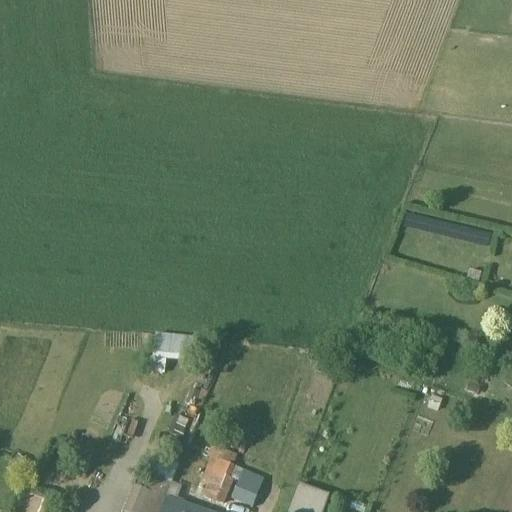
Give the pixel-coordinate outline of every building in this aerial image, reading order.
[(478,284),(481,275),(469,271),(466,280),(478,284)] [(153,356),(167,357),(172,358),(174,338),(155,336),(153,354),(153,356)] [(479,388),(477,387),(479,381),(471,378),(469,385),(466,394),(476,398),(479,388)] [(442,401),(431,397),(427,408),(438,412),(442,401)] [(160,436),(156,448),(178,456),(182,443),(160,436)] [(16,479),(28,466),(18,457),(6,470),(16,479)] [(225,507),(227,501),(252,511),(260,491),(235,482),(231,480),(236,470),(233,468),(217,462),(208,483),(202,498),(225,507)] [(323,511),(329,497),(298,486),(288,511),(323,511)] [(199,511),(164,500),(159,511),(199,511)]
